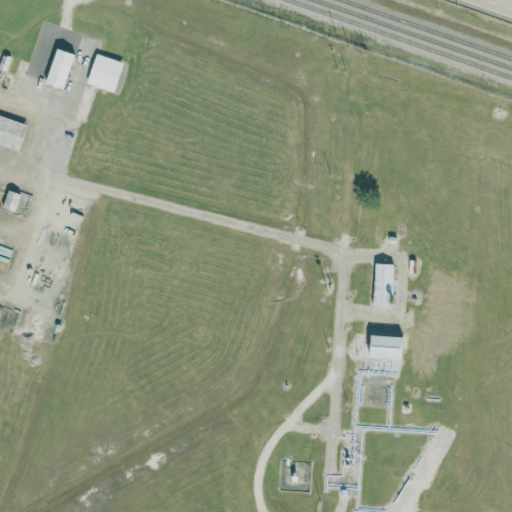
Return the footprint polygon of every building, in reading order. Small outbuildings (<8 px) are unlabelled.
[(76,54),(58,48),(46,83),(64,89),(76,54)] [(88,83),(115,92),(125,62),(97,54),(88,83)] [(29,124),(0,114),(0,143),(21,150),(29,124)] [(4,209),(17,211),(20,194),(7,192),(4,209)] [(374,307),(393,307),(394,264),(375,264),(374,307)] [(372,358),(404,358),(405,336),(372,336),(372,358)]
